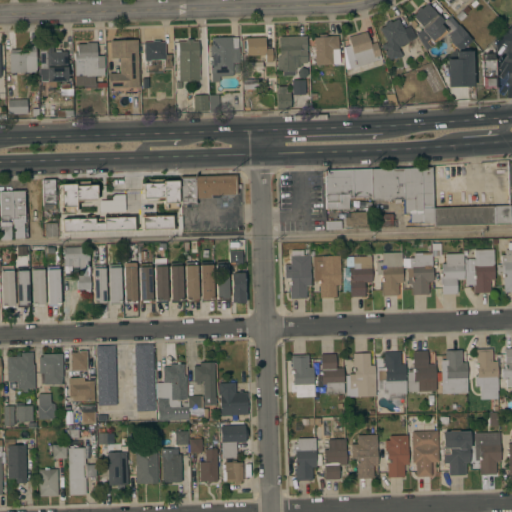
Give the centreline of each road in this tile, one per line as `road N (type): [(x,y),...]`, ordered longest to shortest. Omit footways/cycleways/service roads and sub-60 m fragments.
road 1 (primary): [(0,162),(511,140)]
road 2 (residential): [(0,338),(511,319)]
road 3 (residential): [(257,129),(270,511)]
road 4 (residential): [(0,14),(355,0)]
road 5 (primary): [(257,129),(0,137)]
road 6 (residential): [(270,511),(511,504)]
road 7 (primary): [(511,115),(382,125)]
road 8 (primary): [(382,125),(257,129)]
